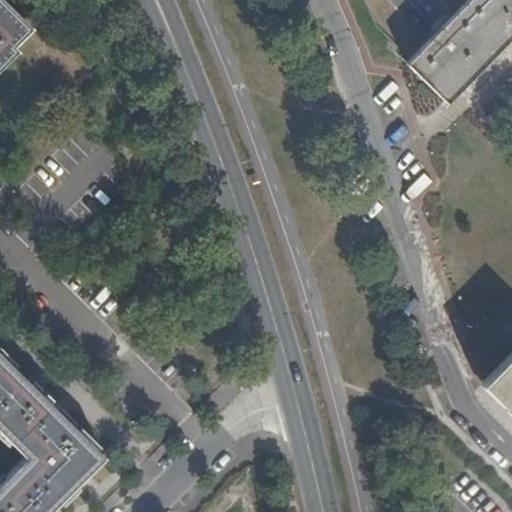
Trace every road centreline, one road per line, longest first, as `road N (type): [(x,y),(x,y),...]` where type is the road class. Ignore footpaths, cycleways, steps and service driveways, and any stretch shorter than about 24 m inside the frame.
road 1 (residential): [(318,0),(384,162),(461,394),(511,450)]
road 2 (primary): [(299,405),(259,259),(159,0)]
road 3 (residential): [(146,511),(210,446),(260,414),(299,405)]
